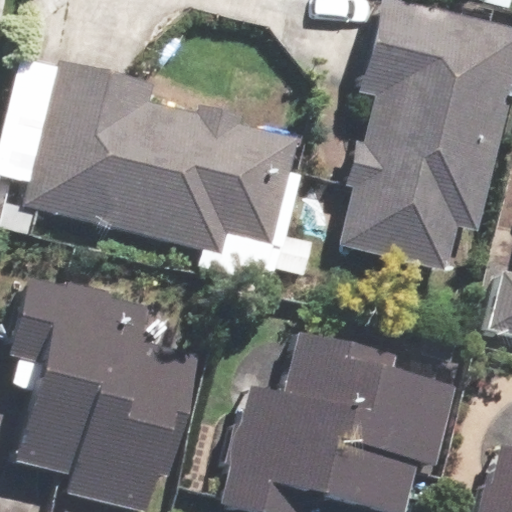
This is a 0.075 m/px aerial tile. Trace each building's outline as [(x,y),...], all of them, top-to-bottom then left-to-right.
[(467,234),(511,35),(371,3),(351,95),(362,98),(329,245),(432,268),(441,228),(467,234)] [(44,63),(9,206),(208,254),(213,233),(258,244),(283,138),(134,103),(138,86),(44,63)] [(490,269),(475,329),(511,337),(511,268),(511,274),(490,269)] [(165,314),(13,276),(0,327),(0,357),(24,363),(0,459),(0,465),(55,479),(52,493),(129,511),(131,511),(140,475),(154,478),(186,348),(159,341),(165,314)] [(271,394),(236,385),(205,506),(231,511),(288,511),(294,491),(378,511),(393,511),(406,461),(422,465),(441,389),(377,373),(381,359),(286,335),(271,394)] [(511,511),(511,450),(486,443),(468,511),(511,511)]
